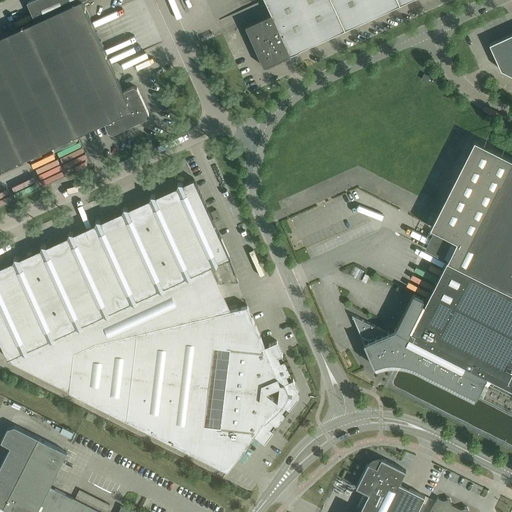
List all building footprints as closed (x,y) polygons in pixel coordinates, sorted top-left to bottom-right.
[(0,169),(78,134),(104,122),(109,132),(112,133),(148,117),(149,114),(137,87),(133,86),(124,91),(115,73),(112,65),(82,0),(31,0),(27,2),(35,20),(0,36),(0,169)] [(265,0),(272,13),(245,25),(264,66),(300,50),(300,49),(375,15),(407,0),(265,0)] [(501,69),(511,75),(511,33),(489,44),(501,69)] [(430,83),(431,81),(432,78),(424,74),(422,79),(430,83)] [(427,299),(425,303),(422,302),(424,298),(422,297),(414,293),(412,296),(395,329),(388,332),(352,314),(361,336),(369,340),(364,342),(374,366),(375,365),(374,363),(377,362),(381,359),(385,355),(389,350),(401,356),(511,411),(511,157),(474,139),(430,226),(457,240),(427,299)] [(0,341),(7,358),(9,357),(21,351),(25,353),(27,349),(49,339),(53,340),(54,336),(63,333),(76,326),(80,328),(82,324),(103,314),(107,316),(109,312),(119,307),(131,302),(135,303),(136,299),(158,289),(162,291),(164,286),(185,277),(189,278),(191,275),(191,274),(211,265),(212,264),(217,266),(218,262),(229,257),(194,178),(183,183),(178,182),(177,186),(156,196),(151,194),(150,198),(150,199),(128,208),(126,207),(124,207),(122,211),(101,221),(97,219),(95,223),(84,228),(73,233),(69,232),(68,236),(46,246),(42,244),(40,248),(37,250),(36,250),(25,255),(19,258),(15,256),(13,261),(0,266),(0,341)] [(220,219),(216,209),(210,212),(215,221),(220,219)] [(9,357),(7,358),(8,360),(69,391),(74,351),(95,341),(137,331),(231,309),(211,265),(191,274),(191,275),(189,278),(185,277),(164,286),(162,291),(158,289),(136,299),(135,303),(131,302),(119,307),(109,312),(107,316),(103,314),(82,324),(80,328),(76,326),(63,333),(54,336),(53,340),(49,339),(27,349),(25,353),(21,351),(9,357)] [(74,351),(69,391),(127,419),(216,464),(228,470),(232,464),(255,434),(258,437),(265,443),(274,431),(272,429),(288,408),(290,409),(299,397),(299,393),(293,379),(291,379),(281,355),(283,354),(277,341),(269,344),(265,346),(247,305),(231,309),(137,331),(95,341),(74,351)] [(0,467),(0,505),(3,507),(0,511),(136,511),(135,510),(134,509),(133,509),(132,510),(131,511),(122,506),(118,511),(101,511),(50,486),(67,452),(15,426),(8,428),(1,441),(11,446),(0,467)] [(358,511),(357,511),(416,511),(425,496),(399,483),(406,470),(394,464),(381,458),(378,457),(374,458),(371,460),(368,462),(367,464),(356,487),(369,493),(359,511),(358,511)] [(430,511),(469,511),(468,506),(461,509),(452,504),(450,498),(443,500),(438,497),(432,508),(430,511)]
